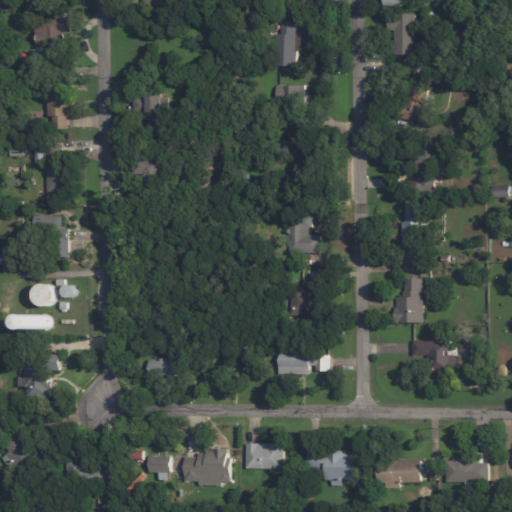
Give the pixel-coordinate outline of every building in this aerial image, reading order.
[(45,0),(45,10),(22,9),(22,0),(45,0)] [(403,0),(404,8),(384,9),(384,0),(403,0)] [(415,35),(415,57),(394,57),(393,32),(387,32),(387,16),(415,16),(415,35)] [(61,46),(35,47),(35,43),(36,43),(36,36),(34,36),(34,20),(70,19),(70,32),(61,32),(61,46)] [(302,37),(302,68),(276,68),(276,36),(282,36),(282,24),(297,23),(297,37),(302,37)] [(428,122),(400,118),(405,85),(433,89),(428,122)] [(307,103),(306,126),(284,126),(285,104),(275,104),(275,89),(279,86),(307,86),(307,103)] [(71,101),(71,118),(68,118),(68,130),(53,130),(53,118),(48,118),(48,115),(44,115),(44,101),(41,101),(41,96),(54,96),(54,88),(72,88),(71,101)] [(166,99),(170,99),(170,110),(163,110),(162,125),(152,125),(152,114),(147,114),(147,118),(138,118),(138,99),(145,99),(145,92),(162,92),(162,99),(166,99)] [(67,152),(69,193),(49,194),(48,165),(36,165),(35,152),(47,151),(47,143),(67,142),(67,152)] [(25,158),(11,158),(11,145),(25,145),(25,158)] [(325,184),(296,183),(297,166),(301,166),(301,158),(305,158),(305,147),(322,147),(321,161),(325,161),(325,184)] [(436,152),(434,196),(412,195),(414,151),(436,152)] [(158,172),(158,183),(143,183),(143,181),(141,181),(141,175),(133,175),(134,162),(160,163),(160,171),(158,171),(158,172)] [(472,186),(482,186),(482,198),(472,197),(472,186)] [(510,199),(493,199),(493,188),(510,188),(510,199)] [(425,249),(403,250),(403,224),(406,224),(406,207),(425,206),(425,249)] [(70,229),(70,259),(53,259),(54,242),(34,242),(34,217),(62,217),(62,229),(70,229)] [(322,236),(322,255),(289,255),(289,223),(306,223),(306,236),(322,236)] [(0,258),(4,259),(4,249),(13,249),(13,272),(4,272),(4,266),(0,266),(0,258)] [(424,293),(424,323),(395,324),(395,309),(398,309),(398,299),(404,299),(404,280),(424,280),(424,293)] [(33,284),(35,305),(55,304),(54,283),(33,284)] [(288,289),(320,290),(319,318),(287,317),(288,289)] [(70,304),(69,311),(68,311),(68,313),(64,313),(64,311),(62,311),(63,303),(70,304)] [(33,330),(45,331),(46,317),(33,317),(33,330)] [(456,364),(456,373),(430,374),(429,357),(414,357),(413,342),(452,341),(452,348),(458,348),(458,357),(456,357),(456,364)] [(331,359),(330,372),(310,372),(309,376),(277,375),(278,351),(310,352),(309,357),(331,358),(331,359)] [(62,371),(62,372),(44,371),(44,378),(51,379),(51,385),(53,385),(53,389),(52,389),(52,399),(44,399),(44,401),(36,401),(36,399),(29,399),(29,389),(26,389),(27,367),(31,367),(31,355),(63,356),(62,371)] [(183,378),(167,378),(167,377),(147,377),(147,361),(161,360),(161,359),(183,359),(183,378)] [(34,460),(35,462),(15,474),(10,466),(5,469),(0,460),(0,458),(4,456),(4,455),(7,453),(1,443),(16,434),(25,450),(27,449),(34,460)] [(249,445),(284,446),(283,474),(269,474),(269,470),(246,470),(247,445),(249,445)] [(219,450),(228,450),(228,459),(232,459),(231,483),(221,483),(221,487),(198,486),(199,483),(184,482),(185,458),(199,459),(199,454),(206,455),(206,452),(214,453),(214,450),(219,450)] [(345,456),(357,456),(356,481),(342,481),(342,488),(331,487),(331,481),(324,481),(324,472),(306,471),(307,452),(324,453),(324,452),(346,453),(345,456)] [(143,461),(130,461),(130,453),(143,453),(143,461)] [(171,459),(171,474),(150,474),(150,458),(153,458),(153,456),(157,457),(158,458),(166,458),(167,457),(171,457),(171,459)] [(96,470),(108,470),(108,485),(66,484),(66,457),(83,457),(83,470),(96,470)] [(485,465),(490,465),(490,483),(483,483),(483,489),(467,489),(466,483),(448,483),(448,461),(478,461),(478,465),(485,465)] [(422,464),(423,484),(401,484),(401,490),(389,490),(389,484),(378,484),(377,463),(422,462),(422,464)] [(496,498),(496,509),(488,509),(488,498),(496,498)]
